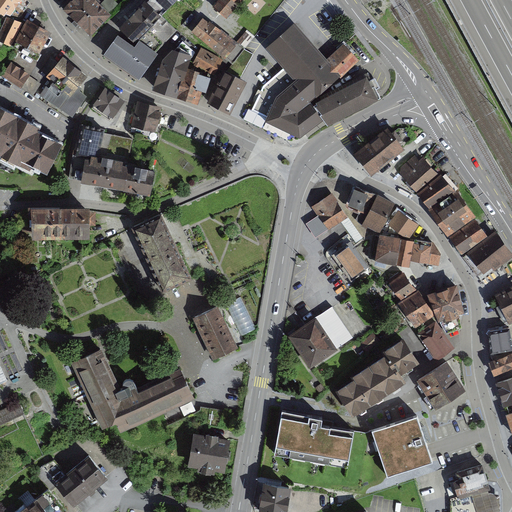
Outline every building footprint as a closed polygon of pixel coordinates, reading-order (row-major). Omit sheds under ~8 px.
[(0,0),(0,9),(9,16),(10,14),(16,17),(22,8),(27,11),(33,2),(30,0),(0,0)] [(116,16),(99,0),(78,0),(69,9),(96,36),(116,16)] [(180,0),(161,0),(160,1),(171,11),(180,0)] [(231,19),(248,0),(247,0),(223,0),(218,6),(231,19)] [(167,15),(151,1),(129,27),(144,41),(167,15)] [(125,35),(111,54),(146,78),(163,53),(161,51),(182,31),(168,17),(146,41),(142,47),(125,35)] [(12,18),(2,42),(17,48),(26,24),(12,18)] [(214,23),(208,19),(198,33),(237,64),(248,50),(241,45),(242,43),(227,32),(228,30),(215,21),(214,23)] [(56,35),(32,21),(20,40),(23,42),(19,48),(43,62),(46,56),(44,54),(56,35)] [(316,102),(345,77),(332,61),(299,23),(272,47),(290,68),(267,88),(255,112),(307,138),(332,121),(316,102)] [(258,37),(250,30),(242,41),(250,48),(258,37)] [(202,50),(191,39),(178,52),(190,63),(202,50)] [(347,79),(366,61),(350,44),(332,61),(347,79)] [(227,60),(207,48),(198,64),(218,75),(227,60)] [(235,113),(250,81),(245,78),(258,54),(249,49),(237,65),(234,64),(230,71),(229,70),(212,103),(235,113)] [(92,78),(67,57),(50,77),(55,82),(76,98),(83,89),(92,78)] [(181,63),(168,59),(159,89),(182,96),(190,68),(181,65),(181,63)] [(34,74),(14,63),(6,77),(26,88),(33,77),(34,74)] [(181,98),(204,105),(208,91),(213,93),(218,78),(206,74),(207,72),(191,67),(190,68),(182,96),(181,98)] [(37,95),(45,84),(33,77),(26,88),(37,95)] [(386,98),(375,77),(323,104),(334,125),(386,98)] [(55,82),(44,95),(76,118),(92,96),(83,89),(76,98),(55,82)] [(127,102),(109,90),(97,108),(115,120),(127,102)] [(167,109),(143,102),(136,130),(152,135),(153,131),(160,133),(167,109)] [(25,117),(0,104),(0,166),(7,155),(25,117)] [(52,173),(67,144),(45,133),(47,128),(25,117),(7,155),(35,169),(37,166),(52,173)] [(87,125),(81,156),(96,159),(96,157),(104,158),(109,134),(110,129),(87,125)] [(396,127),(360,153),(376,175),(412,149),(396,127)] [(131,164),(136,139),(109,134),(104,158),(129,163),(131,164)] [(418,155),(404,168),(404,174),(422,193),(444,173),(428,156),(424,160),(418,155)] [(74,180),(83,182),(87,158),(78,156),(74,180)] [(95,161),(91,160),(87,183),(133,192),(138,167),(128,165),(129,163),(104,158),(96,157),(96,159),(95,161)] [(150,170),(138,167),(133,192),(158,197),(162,172),(150,170)] [(422,193),(434,207),(462,188),(447,171),(444,173),(422,193)] [(372,190),(358,185),(351,204),(354,205),(353,209),(363,212),(360,219),(367,224),(383,193),(373,188),(372,190)] [(434,207),(453,235),(455,234),(481,216),(462,188),(434,207)] [(337,192),(317,206),(323,214),(333,228),(344,221),(359,243),(368,237),(337,192)] [(400,203),(383,194),(367,225),(373,228),(374,226),(386,232),(400,203)] [(95,206),(38,207),(39,235),(94,235),(94,228),(99,228),(99,213),(95,213),(95,206)] [(423,223),(403,209),(394,222),(393,231),(402,233),(405,229),(415,236),(423,223)] [(164,212),(137,224),(167,291),(194,279),(164,212)] [(310,222),(320,237),(333,228),(323,214),(310,222)] [(482,217),(455,236),(460,242),(458,244),(465,255),(494,235),(482,217)] [(511,259),(511,245),(501,231),(467,257),(485,280),(503,266),(511,259)] [(384,234),(379,259),(404,264),(408,238),(384,234)] [(404,264),(416,266),(417,260),(421,240),(408,238),(404,264)] [(421,240),(417,260),(443,264),(445,252),(438,242),(421,240)] [(352,248),(339,257),(354,280),(368,271),(352,248)] [(407,270),(393,280),(395,282),(390,285),(399,297),(403,295),(406,299),(422,289),(410,271),(408,272),(407,270)] [(465,283),(435,294),(443,317),(452,331),(466,327),(461,314),(470,309),(465,283)] [(511,289),(501,295),(505,304),(502,306),(509,322),(511,320),(511,289)] [(424,290),(402,305),(419,331),(430,323),(429,321),(440,314),(424,290)] [(228,303),(231,309),(245,303),(242,297),(228,303)] [(224,306),(199,318),(219,361),(244,349),(224,306)] [(357,336),(337,306),(323,316),(343,346),(357,336)] [(309,327),(295,335),(316,367),(344,349),(343,346),(323,316),(321,318),(317,312),(304,320),(309,327)] [(423,333),(440,359),(459,346),(442,320),(423,333)] [(511,328),(493,332),(496,353),(511,350),(511,328)] [(377,364),(394,392),(414,380),(409,373),(427,362),(411,336),(387,351),(390,356),(377,364)] [(104,350),(78,362),(108,428),(121,422),(125,430),(202,394),(188,364),(143,385),(140,379),(135,378),(129,381),(128,387),(123,390),(104,350)] [(511,355),(493,363),(498,375),(511,369),(511,355)] [(430,398),(437,409),(471,387),(453,360),(423,379),(433,396),(430,398)] [(342,391),(357,415),(394,392),(377,364),(359,375),(361,379),(342,391)] [(511,379),(501,383),(509,407),(511,405),(511,379)] [(19,401),(0,410),(0,420),(1,424),(25,413),(19,401)] [(331,420),(286,412),(279,451),(353,464),(359,432),(329,426),(331,420)] [(419,418),(378,431),(393,477),(434,465),(419,418)] [(213,435),(200,433),(195,464),(208,466),(207,471),(219,472),(219,468),(232,470),(237,439),(225,437),(225,434),(213,432),(213,435)] [(115,476),(96,453),(61,482),(80,505),(115,476)] [(491,486),(483,461),(456,470),(458,478),(453,479),(459,497),(472,492),(487,488),(491,486)] [(293,511),(298,484),(261,478),(257,505),(268,507),(267,511),(293,511)] [(69,511),(72,510),(54,487),(23,511),(69,511)] [(477,511),(499,511),(500,510),(500,494),(489,492),(487,488),(472,492),(477,511)] [(450,499),(450,511),(477,511),(472,492),(459,497),(450,499)]
